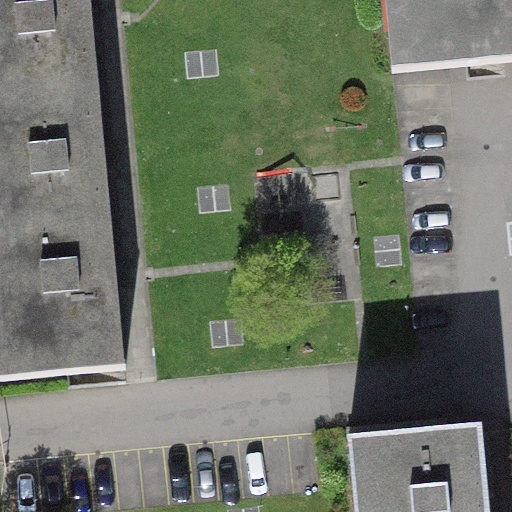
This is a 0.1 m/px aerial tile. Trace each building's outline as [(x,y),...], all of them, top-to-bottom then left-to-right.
[(0,0),(0,100),(99,91),(90,0),(0,0)] [(511,62),(511,0),(401,0),(409,72),(511,62)] [(0,240),(112,230),(99,91),(0,100),(0,240)] [(124,371),(112,230),(0,240),(0,281),(9,381),(124,371)] [(371,511),(488,511),(481,431),(365,442),(371,511)]
